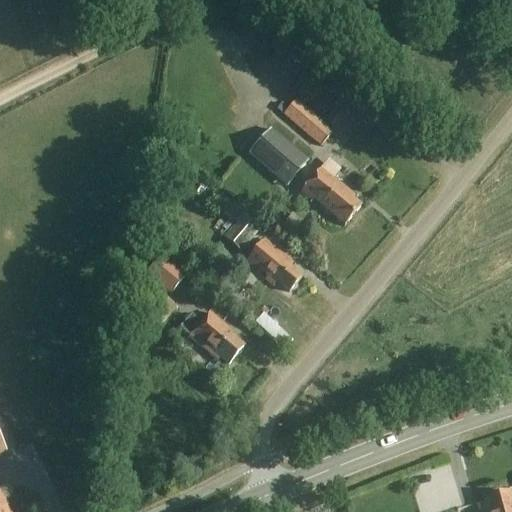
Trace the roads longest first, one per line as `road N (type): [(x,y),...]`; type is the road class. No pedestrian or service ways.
road 1 (unclassified): [(273,493),(261,462),(265,416),(511,116)]
road 2 (tertiary): [(273,493),(511,404)]
road 3 (track): [(180,0),(146,27),(0,99)]
